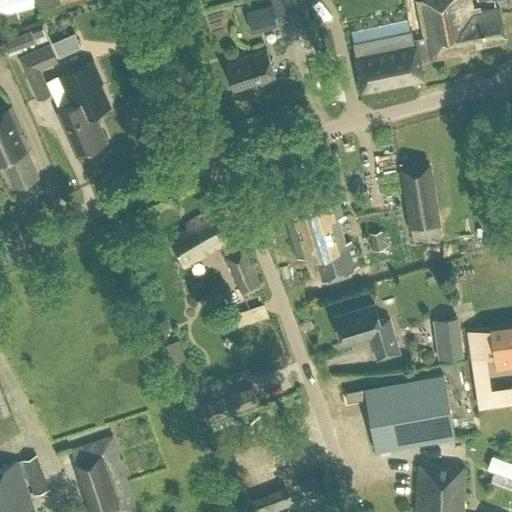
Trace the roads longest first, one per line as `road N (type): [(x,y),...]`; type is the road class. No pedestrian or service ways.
road 1 (residential): [(356,511),(248,219),(213,162)]
road 2 (residential): [(213,162),(511,81)]
road 3 (residential): [(0,253),(213,162)]
road 4 (residential): [(213,162),(158,0)]
